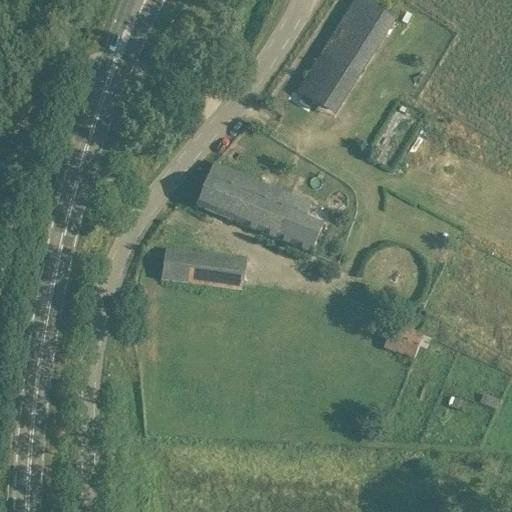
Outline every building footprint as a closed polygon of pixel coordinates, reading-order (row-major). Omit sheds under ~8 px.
[(353,0),(298,92),(341,117),(399,20),(365,0),(353,0)] [(376,151),(396,160),(418,113),(397,104),(376,151)] [(312,205),(214,165),(196,208),(313,255),(325,226),(306,218),(312,205)] [(161,281),(181,284),(240,293),(246,263),(166,251),(161,281)] [(387,349),(416,360),(425,336),(396,325),(387,349)]
